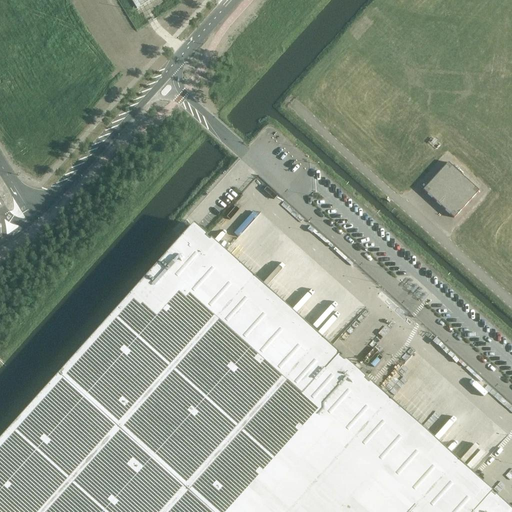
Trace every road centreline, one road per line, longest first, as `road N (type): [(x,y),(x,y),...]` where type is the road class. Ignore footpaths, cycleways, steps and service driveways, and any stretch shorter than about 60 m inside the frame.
road 1 (unclassified): [(511,393),(186,97),(174,63)]
road 2 (tertiary): [(32,216),(174,63)]
